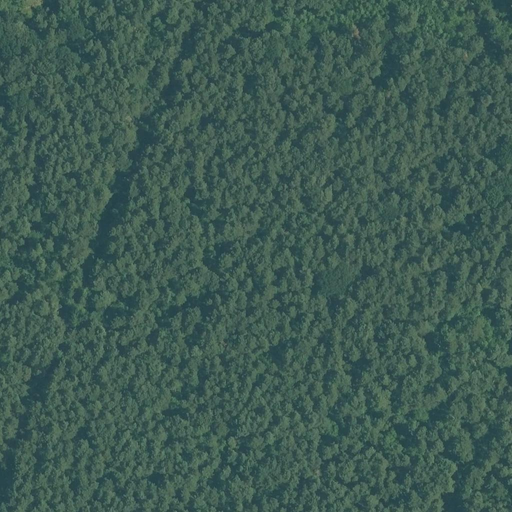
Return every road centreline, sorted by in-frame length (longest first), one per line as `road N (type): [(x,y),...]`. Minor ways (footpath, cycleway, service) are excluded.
road 1 (track): [(0,479),(209,0)]
road 2 (track): [(0,345),(420,511)]
road 3 (track): [(447,511),(511,374)]
